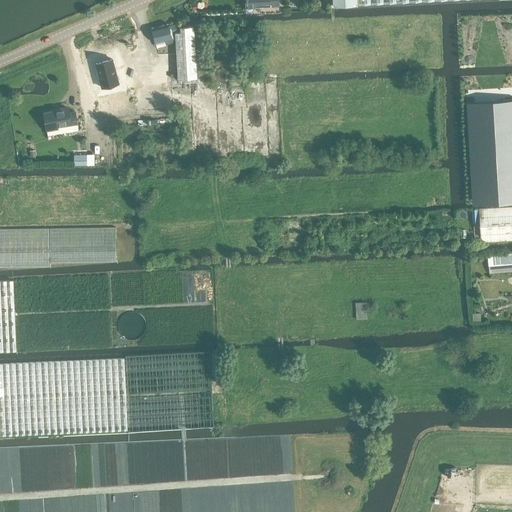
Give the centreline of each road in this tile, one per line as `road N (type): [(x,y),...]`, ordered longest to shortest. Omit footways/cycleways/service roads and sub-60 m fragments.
road 1 (track): [(0,498),(333,477)]
road 2 (tertiary): [(0,61),(140,0)]
